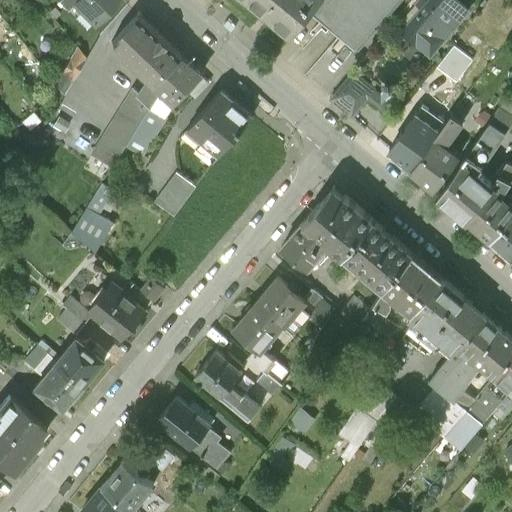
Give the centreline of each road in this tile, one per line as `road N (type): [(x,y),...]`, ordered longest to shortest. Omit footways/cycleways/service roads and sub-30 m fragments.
road 1 (residential): [(26,511),(335,145)]
road 2 (tertiary): [(511,300),(335,145)]
road 3 (tertiary): [(335,145),(172,0)]
